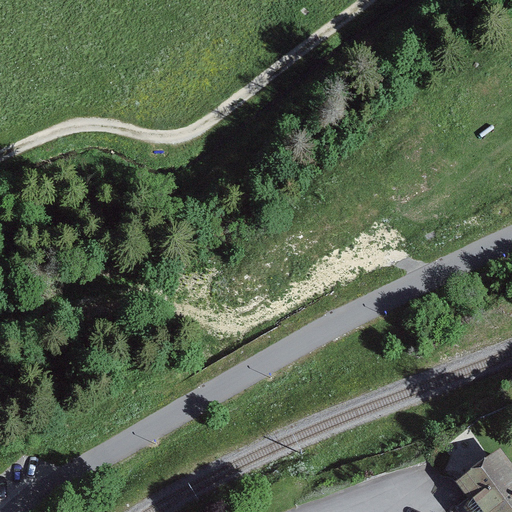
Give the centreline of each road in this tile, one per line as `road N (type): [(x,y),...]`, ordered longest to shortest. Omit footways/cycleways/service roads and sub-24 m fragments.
road 1 (unclassified): [(511,237),(86,464),(26,511)]
road 2 (track): [(369,0),(173,140),(87,127),(0,158)]
